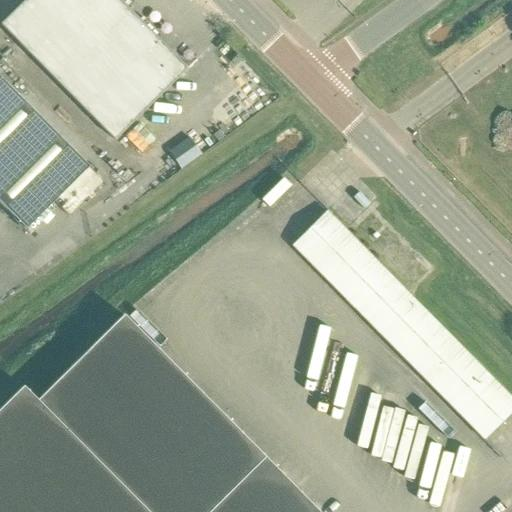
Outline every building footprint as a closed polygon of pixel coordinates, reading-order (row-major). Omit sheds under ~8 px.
[(57,83),(129,12),(116,0),(26,0),(0,26),(57,83)] [(186,70),(129,12),(57,83),(114,141),(186,70)] [(0,204),(26,231),(54,202),(88,168),(0,80),(0,79),(0,204)] [(154,110),(170,127),(176,120),(160,104),(154,110)] [(149,147),(156,141),(139,124),(133,130),(149,147)] [(164,153),(175,170),(196,156),(184,139),(164,153)] [(102,182),(88,168),(54,202),(68,216),(102,182)] [(484,441),(511,412),(511,400),(326,213),(292,247),(484,441)] [(425,272),(396,243),(378,261),(407,290),(425,272)] [(317,511),(123,316),(37,402),(22,387),(0,409),(0,511),(317,511)]
